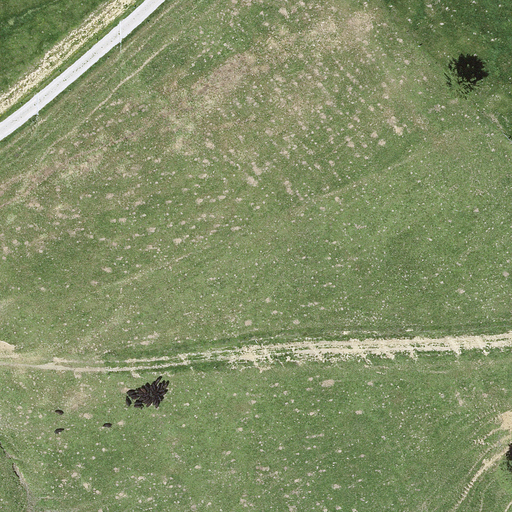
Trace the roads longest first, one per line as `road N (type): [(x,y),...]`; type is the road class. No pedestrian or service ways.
road 1 (track): [(0,364),(103,366),(511,338)]
road 2 (track): [(0,130),(149,0)]
